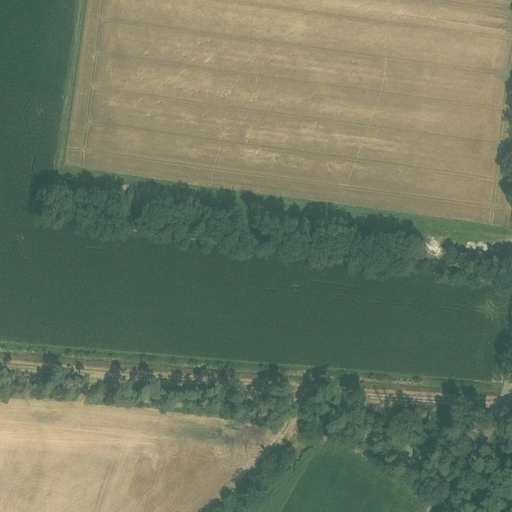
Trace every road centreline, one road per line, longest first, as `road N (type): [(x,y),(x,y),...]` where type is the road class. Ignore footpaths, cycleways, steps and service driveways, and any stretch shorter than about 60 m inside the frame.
road 1 (track): [(0,361),(507,400)]
road 2 (unclassified): [(511,359),(507,400),(441,511)]
